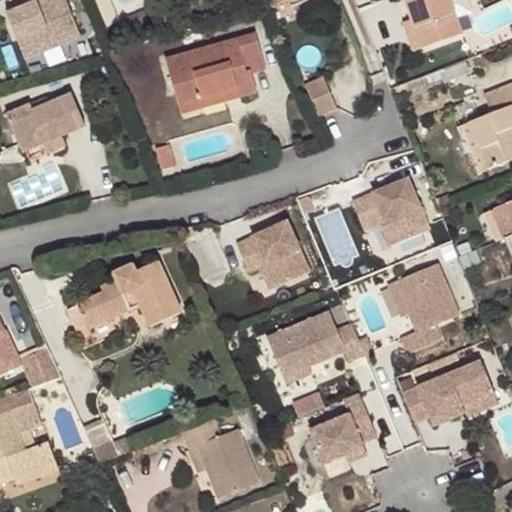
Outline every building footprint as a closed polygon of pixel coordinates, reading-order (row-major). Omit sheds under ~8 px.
[(42,0),(10,13),(29,58),(83,36),(68,0),(42,0)] [(309,1),(308,0),(291,0),(288,1),(292,9),(309,1)] [(426,50),(429,49),(423,35),(459,21),(450,0),(406,0),(405,1),(414,21),(426,50)] [(417,54),(426,50),(414,21),(404,25),(417,54)] [(423,35),(429,49),(464,33),(459,21),(423,35)] [(167,61),(180,106),(237,90),(240,98),(259,92),(253,72),(268,68),(259,34),(167,61)] [(307,84),(321,117),(339,109),(325,77),(307,84)] [(511,86),(487,96),(495,115),(473,124),(489,169),(511,160),(511,86)] [(237,90),(180,106),(182,116),(240,98),(237,90)] [(34,115),(31,107),(6,118),(23,154),(26,153),(63,137),(86,127),(73,97),(51,107),(34,115)] [(48,100),(31,107),(34,115),(51,107),(48,100)] [(489,169),(473,124),(465,127),(482,171),(489,169)] [(63,137),(26,153),(30,162),(67,145),(63,137)] [(398,246),(434,231),(413,179),(356,201),(367,232),(384,226),(390,224),(398,246)] [(319,216),(341,265),(366,255),(344,205),(319,216)] [(511,238),(511,205),(497,212),(508,240),(511,239),(511,238)] [(252,272),(263,268),(270,264),(280,286),(315,270),(292,219),(239,242),(252,272)] [(392,248),(398,246),(390,224),(384,226),(392,248)] [(226,274),(218,236),(193,241),(201,279),(226,274)] [(105,291),(78,301),(88,324),(141,302),(147,319),(149,323),(181,310),(161,261),(140,267),(137,263),(116,271),(118,277),(102,284),(105,291)] [(270,264),(263,268),(272,289),(280,286),(270,264)] [(439,265),(397,282),(418,333),(402,340),(409,355),(443,341),(437,326),(461,316),(439,265)] [(366,354),(354,324),(339,330),(331,311),(268,336),(285,376),(310,365),(346,351),(350,360),(366,354)] [(0,375),(24,365),(23,362),(9,331),(7,332),(0,316),(0,375)] [(24,365),(35,389),(64,378),(50,349),(23,362),(24,365)] [(481,362),(402,395),(415,425),(430,418),(433,428),(465,415),(463,408),(494,395),(481,362)] [(313,373),(310,365),(285,376),(287,383),(313,373)] [(295,397),(298,411),(327,405),(324,391),(295,397)] [(377,438),(359,394),(343,401),(349,416),(310,432),(324,465),(345,456),(364,448),(362,444),(377,438)] [(497,401),(494,395),(463,408),(465,415),(497,401)] [(21,435),(30,431),(44,426),(36,403),(0,416),(0,485),(4,485),(2,479),(15,474),(17,480),(20,486),(60,471),(50,441),(36,447),(28,451),(21,435)] [(224,435),(217,418),(183,431),(191,451),(200,447),(209,469),(222,500),(263,483),(241,427),(224,435)] [(105,422),(86,430),(92,442),(102,464),(120,457),(105,422)] [(36,447),(30,431),(21,435),(28,451),(36,447)] [(200,447),(191,451),(199,473),(209,469),(200,447)] [(367,456),(364,448),(345,456),(348,463),(367,456)]
